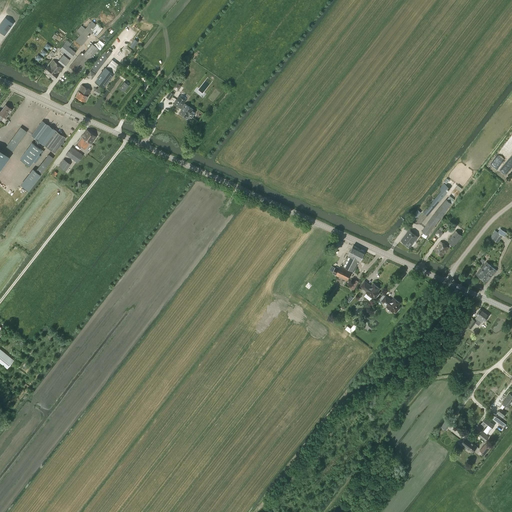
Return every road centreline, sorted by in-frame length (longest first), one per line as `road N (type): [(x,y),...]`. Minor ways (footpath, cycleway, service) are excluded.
road 1 (tertiary): [(511,311),(0,79)]
road 2 (track): [(256,511),(350,394),(368,384),(429,378)]
